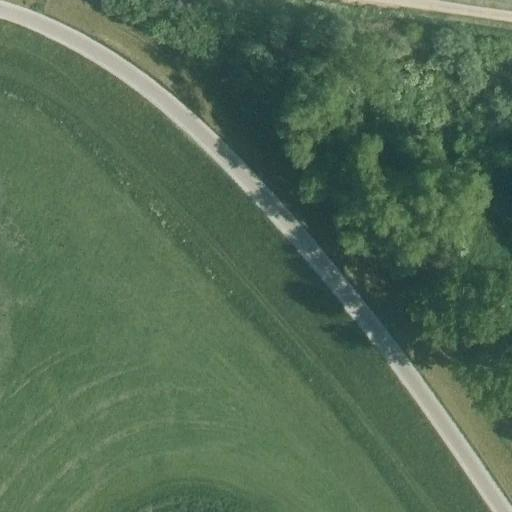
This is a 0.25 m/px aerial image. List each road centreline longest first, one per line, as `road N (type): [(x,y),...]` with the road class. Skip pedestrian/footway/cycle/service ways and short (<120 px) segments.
road 1 (unclassified): [(0,11),(98,55),(189,126),(272,207),(368,321),(504,511)]
road 2 (unclassified): [(392,0),(511,16)]
